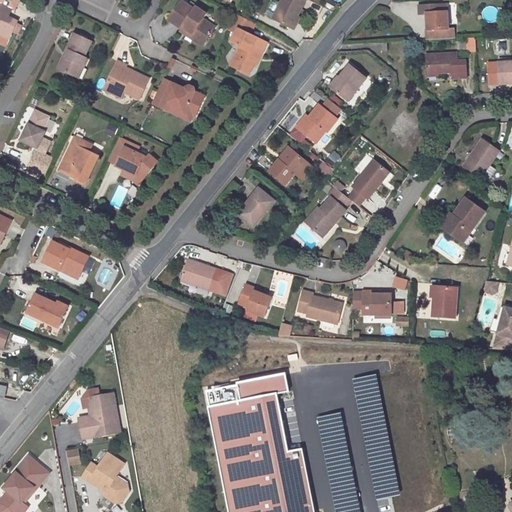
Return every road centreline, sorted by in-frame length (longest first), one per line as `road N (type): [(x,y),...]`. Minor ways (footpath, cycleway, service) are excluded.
road 1 (residential): [(184,225),(327,271),(346,267),(363,255),(450,126),(486,107),(511,106)]
road 2 (residential): [(363,0),(184,225)]
road 3 (residential): [(151,263),(0,450)]
road 4 (residential): [(0,110),(55,0)]
road 5 (residential): [(43,207),(151,263)]
